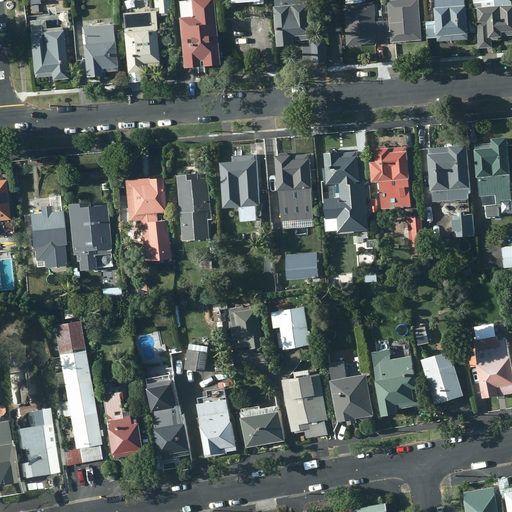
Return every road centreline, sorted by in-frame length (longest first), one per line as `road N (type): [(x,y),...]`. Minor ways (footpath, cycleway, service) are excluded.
road 1 (residential): [(511,80),(0,122)]
road 2 (residential): [(123,511),(422,461)]
